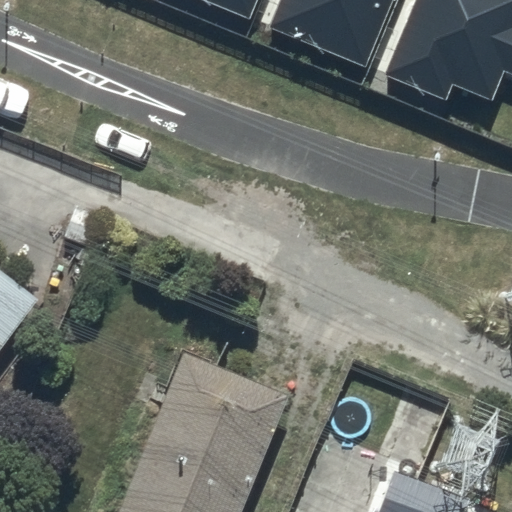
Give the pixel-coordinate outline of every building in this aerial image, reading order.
[(251,0),(212,0),(246,14),(251,0)] [(387,0),(284,0),(274,26),(362,62),(387,0)] [(511,0),(424,0),(395,74),(443,93),(449,78),(493,96),(504,68),(511,71),(511,0)] [(0,357),(42,298),(0,268),(0,357)] [(244,511),(287,405),(184,361),(123,511),(244,511)] [(470,511),(473,506),(398,479),(385,511),(470,511)]
